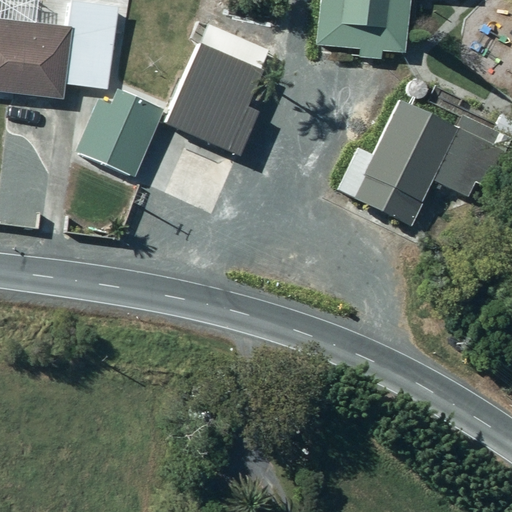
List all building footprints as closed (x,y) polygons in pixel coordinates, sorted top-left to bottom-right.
[(0,0),(0,92),(61,99),(62,86),(107,91),(112,46),(116,5),(71,0),(69,24),(34,20),(36,5),(0,0)] [(381,51),(397,53),(411,33),(414,0),(320,0),(316,47),(356,50),(356,56),(380,59),(381,51)] [(283,55),(209,22),(165,122),(239,154),(283,55)] [(424,109),(398,98),(374,154),(355,146),(335,193),(408,224),(427,178),(462,193),(497,111),(435,84),(424,109)] [(130,181),(164,109),(121,88),(111,108),(94,100),(69,153),(130,181)]
